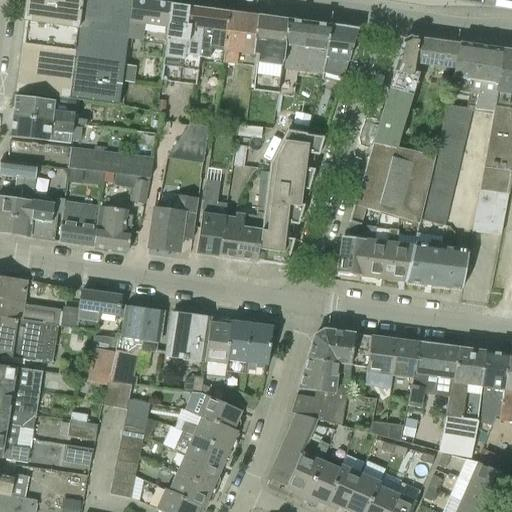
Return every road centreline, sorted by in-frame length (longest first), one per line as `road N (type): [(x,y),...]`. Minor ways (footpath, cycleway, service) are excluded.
road 1 (residential): [(306,302),(0,257)]
road 2 (residential): [(306,302),(314,249),(384,16)]
road 3 (residential): [(511,333),(306,302)]
road 4 (residential): [(237,496),(306,302)]
road 5 (residential): [(384,16),(511,26)]
